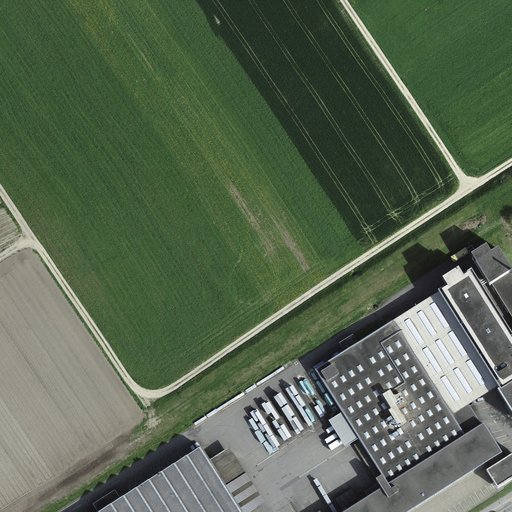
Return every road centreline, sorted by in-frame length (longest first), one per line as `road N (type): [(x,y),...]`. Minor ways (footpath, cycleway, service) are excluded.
road 1 (track): [(469,189),(151,407),(24,236),(0,252)]
road 2 (track): [(511,162),(469,189),(340,0)]
